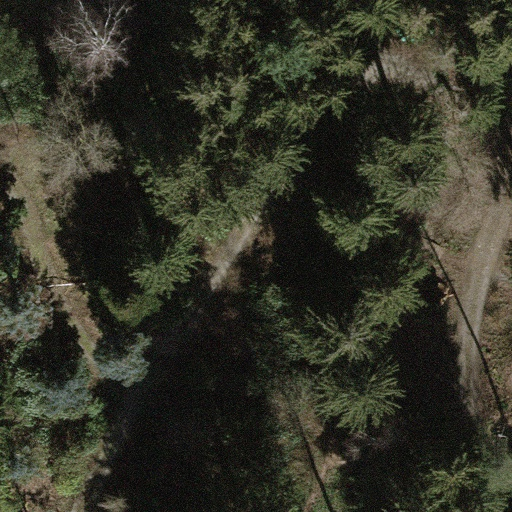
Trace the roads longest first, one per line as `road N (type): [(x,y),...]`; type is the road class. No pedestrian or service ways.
road 1 (track): [(511,115),(348,51),(137,395),(78,511)]
road 2 (track): [(485,511),(474,269),(511,175)]
road 3 (track): [(137,395),(77,336),(17,195),(0,179)]
